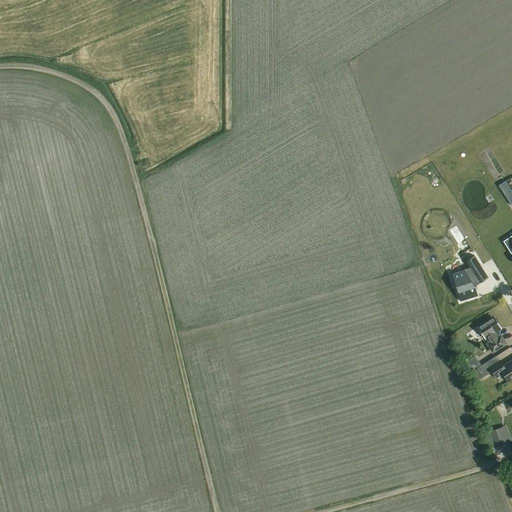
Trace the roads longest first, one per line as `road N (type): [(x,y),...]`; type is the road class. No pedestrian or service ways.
road 1 (track): [(0,68),(72,79),(109,107),(136,181),(216,511)]
road 2 (track): [(324,511),(494,462)]
